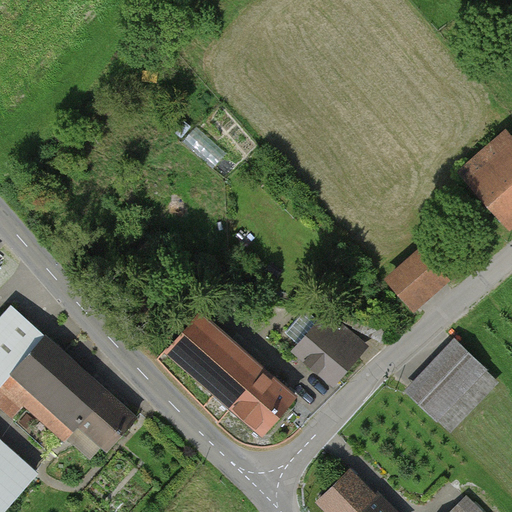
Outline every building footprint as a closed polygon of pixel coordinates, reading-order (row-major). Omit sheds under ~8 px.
[(215,166),(228,152),(200,125),(187,139),(215,166)] [(511,221),(511,136),(469,174),(511,221)] [(421,307),(458,285),(437,251),(401,273),(421,307)] [(104,471),(147,420),(21,312),(0,336),(0,382),(8,389),(0,398),(0,404),(19,421),(30,408),(104,471)] [(181,357),(273,439),(308,401),(216,318),(181,357)] [(342,390),(373,355),(333,319),(302,354),(342,390)] [(450,423),(494,372),(462,344),(417,395),(450,423)] [(0,511),(10,511),(41,475),(0,442),(0,511)] [(333,511),(402,511),(361,472),(327,506),(333,511)] [(480,511),(470,501),(459,511),(480,511)]
